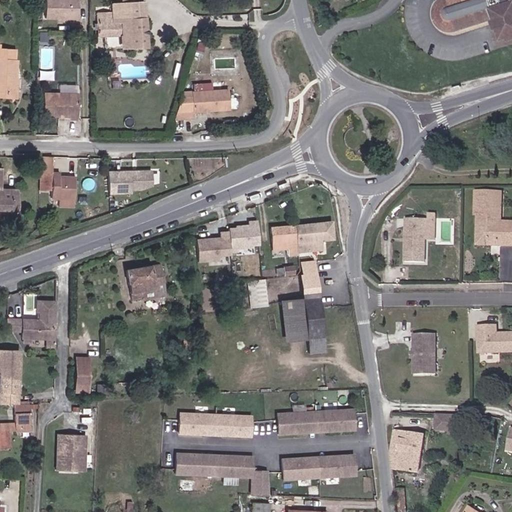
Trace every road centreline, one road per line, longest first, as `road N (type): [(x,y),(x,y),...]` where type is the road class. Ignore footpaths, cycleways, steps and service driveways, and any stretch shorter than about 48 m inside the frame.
road 1 (residential): [(0,146),(227,145),(265,135),(280,124),(283,102),(269,33),(301,15)]
road 2 (secondary): [(225,190),(0,270)]
road 3 (unclassified): [(362,299),(387,511)]
road 4 (unknown): [(380,438),(168,446)]
road 5 (residential): [(362,299),(511,299)]
road 6 (unknown): [(511,407),(507,415),(376,403)]
